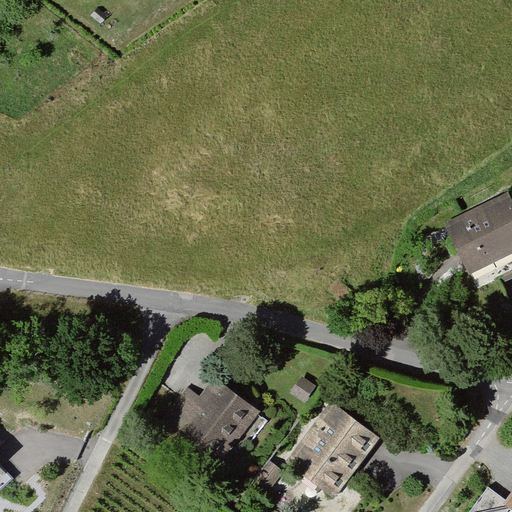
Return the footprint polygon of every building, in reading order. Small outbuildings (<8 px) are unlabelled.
[(511,195),(450,224),(474,274),(511,256),(511,195)] [(165,427),(228,474),(271,418),(221,380),(205,401),(193,391),(165,427)] [(321,394),(304,383),(293,399),(310,410),(321,394)] [(386,442),(337,406),(290,470),(339,506),(386,442)] [(286,476),(272,465),(256,487),(270,498),(286,476)] [(511,511),(511,499),(495,487),(476,511),(511,511)]
